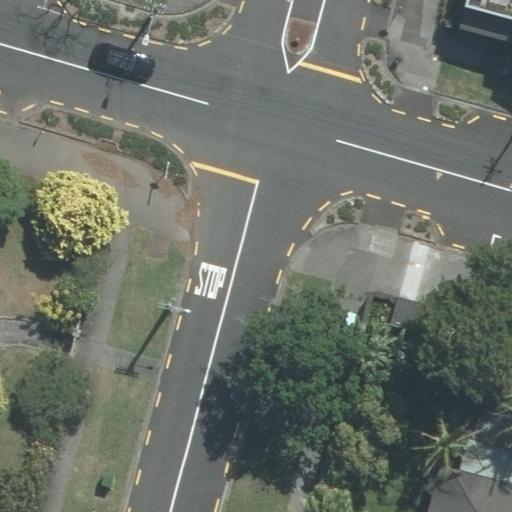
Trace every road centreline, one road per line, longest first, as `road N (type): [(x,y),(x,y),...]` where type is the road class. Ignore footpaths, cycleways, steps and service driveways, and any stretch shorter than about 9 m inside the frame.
road 1 (residential): [(166,511),(270,112)]
road 2 (tertiary): [(0,34),(270,112)]
road 3 (tertiary): [(270,112),(511,183)]
road 4 (residential): [(351,0),(316,67),(270,112)]
